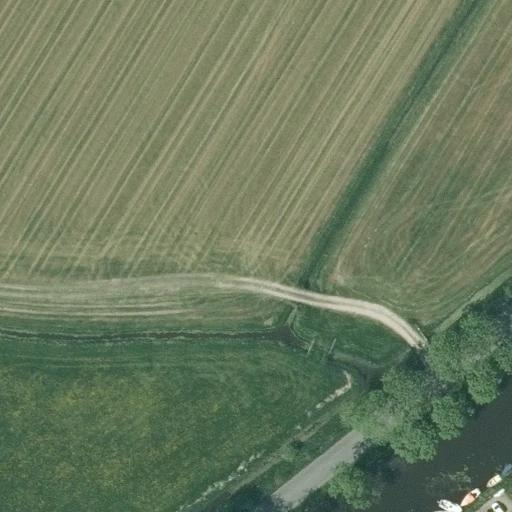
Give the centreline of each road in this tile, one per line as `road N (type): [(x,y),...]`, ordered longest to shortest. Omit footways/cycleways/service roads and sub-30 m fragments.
road 1 (track): [(436,379),(419,347),(375,311),(233,278),(124,298),(0,292)]
road 2 (secondary): [(269,511),(511,319)]
